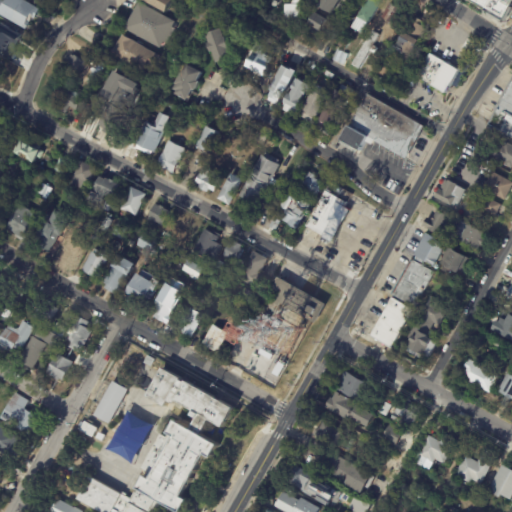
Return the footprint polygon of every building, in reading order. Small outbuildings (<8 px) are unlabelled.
[(21,0),(38,9),(39,9),(34,19),(32,18),(26,30),(0,15),(0,0),(21,0)] [(143,0),(173,0),(167,12),(143,0)] [(302,17),(301,18),(286,18),(286,5),(292,5),(294,0),(306,0),(305,3),(309,6),(306,12),(302,12),(302,17)] [(340,0),(333,13),(320,5),(322,0),(340,0)] [(383,0),(363,34),(352,27),(368,0),(383,0)] [(393,0),(391,3),(403,10),(394,25),(377,15),(386,0),(393,0)] [(511,0),(511,5),(504,21),(484,11),(486,8),(472,1),(472,0),(511,0)] [(125,28),(139,2),(175,21),(174,23),(177,24),(166,44),(163,43),(160,48),(125,28)] [(323,16),(331,20),(327,27),(326,26),(323,32),(321,30),(318,36),(310,31),(313,26),(310,24),(316,13),(323,16)] [(425,22),(423,26),(427,28),(410,61),(393,52),(397,45),(398,46),(413,20),(414,20),(416,17),(425,22)] [(0,24),(18,33),(15,37),(19,39),(16,44),(13,43),(11,46),(0,40),(0,24)] [(227,59),(217,63),(213,51),(211,52),(208,43),(210,43),(207,34),(221,28),(224,37),(225,37),(229,46),(228,47),(231,55),(227,56),(228,59),(227,59)] [(360,69),(352,65),(373,31),(380,35),(373,46),(378,49),(375,54),(371,51),(360,69)] [(113,52),(123,35),(161,57),(154,68),(148,65),(144,71),(139,68),(139,69),(130,64),(129,65),(112,55),(113,52)] [(343,38),(350,42),(346,50),(339,46),(343,38)] [(264,47),(262,53),(271,57),(263,74),(246,67),(257,44),(264,47)] [(331,60),(341,65),(346,55),(336,49),(331,60)] [(432,54),(460,70),(447,93),(419,77),(421,73),(418,71),(415,69),(416,66),(416,64),(419,62),(420,61),(423,61),(426,55),(430,58),(432,54)] [(75,55),(86,64),(79,74),(68,66),(71,61),(68,60),(71,55),(74,57),(75,55)] [(392,62),(388,70),(383,66),(386,59),(392,62)] [(88,80),(97,63),(105,67),(96,84),(88,80)] [(193,92),(188,101),(177,94),(178,92),(175,90),(178,85),(177,84),(183,73),(184,73),(189,65),(203,73),(198,81),(201,82),(196,91),(194,90),(193,92)] [(313,73),(316,67),(322,70),(317,78),(312,75),(313,73)] [(324,69),(335,75),(332,79),(322,74),(324,69)] [(274,104),(267,100),(279,75),(288,80),(278,102),(277,101),(275,104),(274,104)] [(65,76),(75,81),(70,89),(61,84),(65,76)] [(295,117),(283,110),(285,106),(284,105),(290,94),(291,95),(294,89),(292,88),(297,79),(299,80),(300,79),(310,85),(310,86),(312,87),(309,92),(308,92),(306,96),(305,95),(302,101),(303,101),(301,104),(303,104),(295,117)] [(511,135),(490,123),(511,83),(511,135)] [(346,86),(355,91),(352,97),(344,93),(344,92),(339,89),(341,85),(346,87),(346,86)] [(81,101),(76,111),(70,107),(66,114),(62,112),(61,114),(57,111),(68,93),(71,90),(81,96),(79,100),(81,101)] [(346,95),(337,111),(328,105),(337,90),(346,95)] [(328,98),(317,117),(315,117),(312,123),(302,117),(306,111),(304,110),(314,91),(328,98)] [(148,97),(143,105),(137,101),(142,93),(148,97)] [(419,133),(414,142),(410,140),(409,141),(408,141),(408,142),(404,140),(403,142),(402,141),(401,143),(400,142),(399,144),(395,141),(394,142),(392,141),(391,143),(390,142),(389,144),(380,139),(381,137),(370,131),(371,130),(368,128),(369,126),(366,124),(367,123),(355,116),(368,94),(423,126),(419,133)] [(128,121),(119,137),(110,132),(108,135),(104,132),(105,129),(99,125),(111,104),(131,115),(128,121)] [(323,133),(320,131),(322,128),(319,126),(321,121),(320,120),(327,108),(341,115),(331,133),(331,132),(329,136),(323,133)] [(188,125),(192,118),(197,121),(193,128),(188,125)] [(149,123),(165,132),(161,139),(163,140),(161,143),(160,142),(155,153),(152,152),(150,156),(137,149),(139,145),(136,144),(147,122),(149,123)] [(209,128),(220,133),(210,153),(198,148),(198,149),(196,148),(197,145),(196,145),(199,141),(206,126),(209,128)] [(342,140),(349,126),(369,137),(361,151),(342,140)] [(42,151),(43,152),(40,159),(36,157),(33,164),(26,160),(28,156),(23,153),(21,157),(13,153),(17,146),(19,147),(22,141),(31,146),(33,143),(40,147),(39,150),(42,151)] [(179,160),(177,165),(178,166),(176,170),(175,169),(173,174),(157,166),(169,141),(185,149),(179,160)] [(511,144),(511,168),(506,165),(507,163),(494,156),(501,143),(505,145),(507,142),(511,144)] [(267,154),(279,161),(278,164),(280,165),(267,189),(269,190),(265,197),(263,196),(258,206),(255,205),(254,208),(240,201),(242,198),(240,196),(247,182),(249,183),(252,178),(250,177),(253,172),(255,173),(258,167),(256,166),(262,155),(265,157),(267,154)] [(60,158),(69,163),(61,178),(55,175),(57,172),(53,170),(59,158),(60,158)] [(83,162),(96,169),(85,191),(70,184),(81,161),(83,162)] [(223,177),(215,192),(209,190),(208,193),(198,188),(200,185),(196,183),(205,165),(209,167),(208,169),(223,177)] [(312,174),(316,176),(314,179),(323,183),(322,186),(325,187),(322,191),(319,190),(316,196),(299,188),(304,178),(304,177),(306,174),(308,175),(309,172),(312,174)] [(511,189),(505,201),(484,189),(493,172),(511,182),(511,189)] [(234,175),(235,175),(240,178),(240,179),(243,181),(230,206),(218,199),(232,174),(234,175)] [(102,178),(105,180),(106,179),(110,181),(110,180),(114,182),(114,183),(120,186),(112,201),(104,197),(100,206),(88,200),(100,177),(102,178)] [(289,180),(294,183),(292,188),(286,185),(289,180)] [(466,190),(458,207),(453,205),(452,206),(436,198),(441,189),(441,190),(446,180),(449,182),(450,181),(459,185),(458,186),(466,190)] [(41,184),(51,189),(47,199),(37,194),(41,184)] [(142,204),(136,217),(121,210),(132,187),(147,195),(142,204)] [(347,203),(345,207),(350,210),(331,243),(322,238),(323,236),(306,227),(327,190),(332,192),(331,194),(347,203)] [(310,205),(311,205),(297,229),(296,229),(297,227),(295,226),(294,227),(282,220),(288,210),(283,207),(291,194),(299,199),(300,198),(310,205)] [(69,198),(78,202),(72,213),(63,209),(69,198)] [(496,217),(483,210),(489,198),(502,205),(496,217)] [(113,205),(109,212),(102,209),(106,201),(113,205)] [(162,207),(164,207),(164,209),(170,212),(163,226),(148,219),(155,204),(160,207),(160,206),(162,207)] [(31,222),(22,238),(6,229),(18,205),(35,214),(31,222)] [(424,226),(429,218),(433,221),(439,210),(439,211),(441,207),(448,211),(446,215),(451,218),(441,236),(424,226)] [(59,235),(48,254),(38,248),(38,247),(32,243),(37,235),(34,234),(39,225),(38,224),(42,218),(44,219),(46,215),(51,218),(54,211),(68,219),(59,235)] [(113,221),(106,233),(99,229),(106,217),(113,221)] [(451,236),(452,233),(450,232),(454,223),(453,223),(456,217),(487,234),(485,239),(488,241),(481,252),(451,236)] [(276,231),(270,228),(275,218),(282,222),(276,231)] [(112,235),(118,224),(118,225),(120,222),(127,225),(125,228),(128,229),(122,240),(112,235)] [(221,235),(216,243),(222,246),(213,263),(193,251),(206,230),(212,233),(213,231),(221,235)] [(149,252),(137,246),(144,233),(158,240),(151,253),(149,252)] [(427,234),(439,241),(439,242),(449,247),(445,256),(443,254),(435,269),(425,264),(424,266),(415,260),(417,257),(414,256),(427,234)] [(67,264),(56,259),(67,238),(83,246),(73,267),(67,264)] [(236,242),(242,246),(241,248),(244,250),(238,262),(224,255),(230,243),(234,245),(235,242),(236,242)] [(465,277),(455,272),(453,276),(445,271),(447,267),(441,264),(449,248),(474,261),(465,277)] [(100,252),(109,257),(97,281),(92,278),(92,277),(81,271),(92,252),(94,253),(95,250),(100,252)] [(269,259),(261,274),(264,276),(261,281),(259,280),(255,288),(239,279),(253,251),(269,259)] [(117,296),(105,289),(107,285),(102,283),(118,255),(135,265),(128,277),(117,296)] [(204,270),(188,260),(182,271),(198,280),(204,270)] [(413,261),(434,272),(413,309),(392,297),(393,296),(392,295),(411,261),(412,261),(413,261)] [(213,267),(220,271),(217,278),(209,274),(213,267)] [(144,271),(162,282),(147,308),(140,304),(137,308),(124,299),(138,274),(140,275),(143,271),(144,271)] [(0,275),(12,281),(3,297),(0,295),(0,275)] [(301,291),(327,305),(316,324),(269,297),(279,279),(301,291)] [(172,287),(183,292),(171,317),(172,318),(168,325),(154,317),(156,313),(152,311),(160,296),(161,296),(165,289),(169,292),(172,286),(172,287)] [(384,344),(378,341),(377,342),(373,340),(374,338),(369,335),(391,297),(412,309),(390,348),(384,344)] [(440,326),(434,324),(428,336),(429,337),(428,338),(433,341),(437,344),(430,359),(423,355),(422,359),(407,352),(409,348),(408,348),(411,343),(407,342),(414,329),(412,328),(414,324),(417,326),(431,297),(441,302),(438,307),(447,311),(440,326)] [(18,304),(19,304),(10,321),(3,317),(12,300),(18,304)] [(58,310),(48,330),(40,326),(41,324),(32,319),(42,301),(58,310)] [(196,312),(204,316),(192,339),(177,330),(189,308),(196,312)] [(511,341),(492,330),(497,321),(499,323),(501,319),(506,321),(509,315),(511,316),(511,341)] [(80,318),(89,323),(86,328),(92,332),(80,354),(69,348),(72,343),(65,339),(77,316),(80,318)] [(22,350),(21,352),(15,348),(11,355),(9,354),(8,356),(0,351),(0,339),(6,329),(7,329),(8,326),(15,330),(19,329),(23,322),(27,324),(27,323),(35,327),(34,328),(34,329),(22,350)] [(59,323),(62,326),(62,327),(67,330),(62,338),(61,338),(55,348),(46,342),(51,332),(52,333),(58,323),(59,323)] [(218,329),(228,334),(217,353),(202,344),(213,326),(218,329)] [(46,345),(47,345),(34,370),(19,362),(33,337),(35,338),(38,331),(46,336),(43,343),(46,345)] [(73,363),(63,381),(59,379),(58,381),(54,379),(54,378),(47,374),(58,354),(73,363)] [(149,355),(156,359),(152,367),(144,363),(149,355)] [(467,367),(470,360),(500,376),(491,394),(461,378),(467,367)] [(158,369),(231,409),(220,429),(206,423),(199,435),(217,445),(209,461),(201,457),(176,496),(184,500),(176,511),(171,511),(161,507),(157,511),(89,511),(71,502),(85,477),(127,500),(139,477),(144,480),(169,439),(163,435),(170,420),(186,428),(194,415),(166,402),(161,408),(142,400),(158,369)] [(336,388),(345,371),(375,387),(365,405),(336,388)] [(511,398),(502,393),(504,390),(502,389),(510,374),(511,375),(511,398)] [(128,392),(109,424),(94,415),(114,381),(129,390),(128,392)] [(398,392),(394,400),(388,397),(392,389),(398,392)] [(338,392),(360,404),(359,406),(376,415),(370,427),(352,417),(350,420),(326,407),(331,398),(333,399),(337,392),(338,392)] [(28,411),(38,417),(28,435),(10,424),(9,426),(6,424),(7,422),(1,418),(15,393),(29,401),(24,409),(28,411)] [(400,393),(406,396),(404,401),(397,398),(400,393)] [(382,400),(392,406),(387,416),(376,410),(381,400),(382,400)] [(414,405),(417,407),(417,408),(422,410),(412,429),(392,419),(398,408),(402,410),(406,402),(412,405),(413,404),(414,405)] [(91,421),(94,422),(92,425),(98,428),(93,438),(80,430),(85,422),(87,422),(89,420),(91,421)] [(344,432),(336,447),(314,435),(319,427),(320,428),(324,421),(344,431),(344,432)] [(404,431),(396,446),(383,439),(391,424),(404,431)] [(21,448),(15,459),(0,450),(0,428),(18,438),(16,442),(23,446),(21,448)] [(100,433),(105,436),(102,441),(97,438),(100,433)] [(448,435),(458,440),(445,464),(437,459),(434,463),(419,455),(427,439),(426,439),(428,435),(430,436),(430,435),(442,442),(447,434),(448,435)] [(459,477),(457,475),(467,456),(479,462),(487,449),(490,447),(500,453),(482,485),(473,480),(472,484),(459,477)] [(334,454),(373,474),(372,476),(375,477),(369,489),(365,487),(362,493),(313,467),(323,449),(334,454)] [(504,466),(511,470),(511,500),(503,495),(501,498),(490,492),(503,465),(504,466)] [(319,479),(310,494),(287,482),(296,466),(319,479)] [(479,487),(489,492),(484,501),(474,495),(479,487)] [(320,510),(318,511),(284,511),(275,507),(284,492),(300,501),(302,498),(321,509),(320,510)] [(51,511),(58,499),(74,508),(75,507),(83,511),(51,511)]
